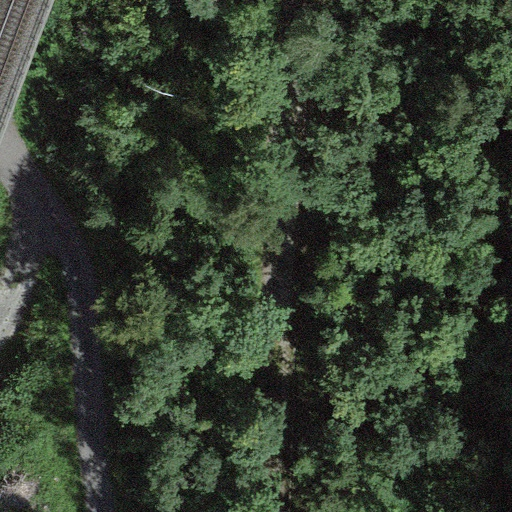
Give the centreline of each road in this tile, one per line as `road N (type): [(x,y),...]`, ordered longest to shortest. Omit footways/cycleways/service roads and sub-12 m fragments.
road 1 (track): [(46,208),(77,269),(105,511)]
road 2 (track): [(0,149),(12,154),(46,208),(0,329)]
